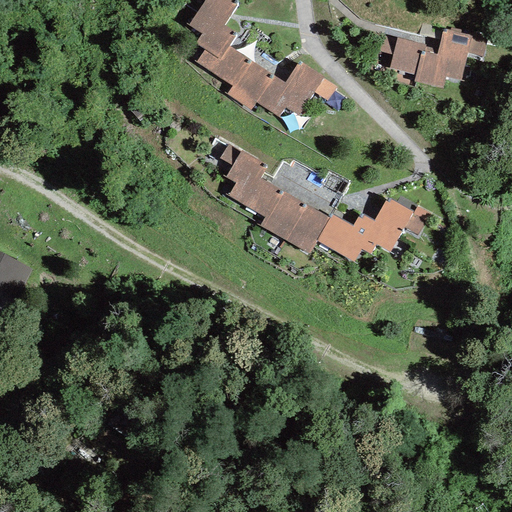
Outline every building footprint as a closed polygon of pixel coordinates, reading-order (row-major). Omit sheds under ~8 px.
[(237,10),(221,0),(209,0),(182,41),(206,57),(199,67),(234,90),(229,98),(250,112),(255,104),(278,119),(285,108),(299,117),(320,85),(302,73),(289,93),(226,52),(234,40),(223,32),(237,10)] [(422,51),(397,45),(390,73),(418,80),(416,87),(440,93),(443,80),(461,85),(472,42),(448,36),(442,60),(423,56),(422,51)] [(412,219),(388,205),(375,229),(360,221),(353,234),(332,223),(330,226),(256,185),(264,171),(242,158),(229,182),(240,188),(235,199),(269,217),(261,231),(307,256),(314,243),(353,264),(359,253),(369,259),(374,250),(390,258),(412,219)] [(0,255),(0,291),(14,298),(29,270),(0,255)] [(138,430),(113,415),(105,427),(130,443),(138,430)]
